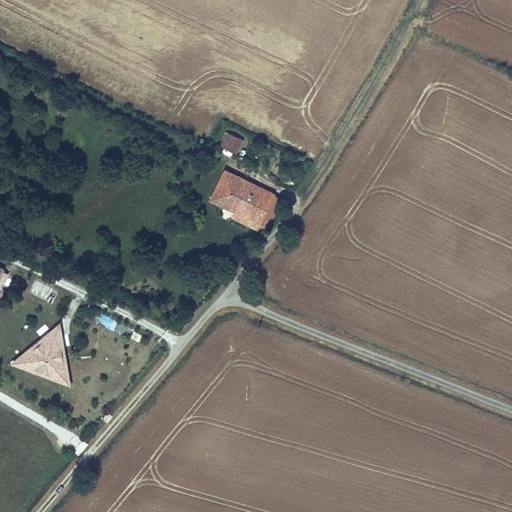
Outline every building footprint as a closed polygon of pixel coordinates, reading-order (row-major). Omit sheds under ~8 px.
[(220,148),(236,155),(243,141),(227,133),(220,148)] [(231,219),(244,225),(261,188),(225,171),(209,203),(223,209),(227,202),(237,207),(233,214),(231,219)] [(258,232),(262,224),(275,197),(276,195),(261,188),(244,225),(258,232)] [(262,224),(269,228),(283,200),(275,197),(262,224)] [(223,209),(233,214),(237,207),(227,202),(223,209)] [(54,376),(68,364),(61,319),(23,350),(26,366),(54,376)] [(11,360),(26,366),(23,350),(11,360)] [(54,376),(72,383),(68,364),(54,376)]
